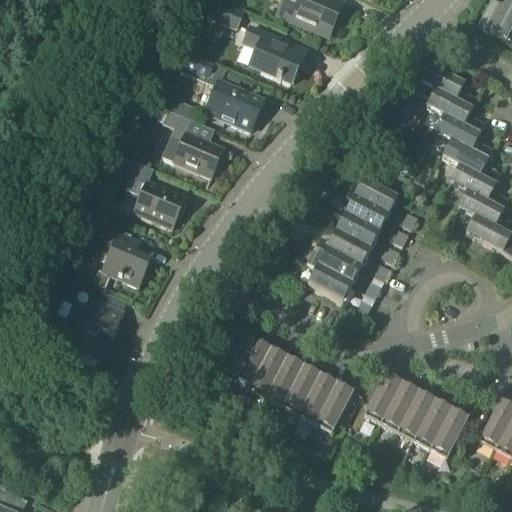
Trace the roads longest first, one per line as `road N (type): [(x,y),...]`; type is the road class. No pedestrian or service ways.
road 1 (tertiary): [(199,278),(269,183),(413,28)]
road 2 (track): [(115,0),(0,276)]
road 3 (tertiary): [(101,511),(123,430),(199,278)]
road 4 (residential): [(410,347),(360,358),(199,278)]
road 5 (residential): [(410,347),(444,377),(496,393),(511,381),(495,326)]
road 6 (residential): [(495,326),(478,280),(438,277),(407,310),(410,347)]
road 7 (track): [(0,393),(123,430)]
